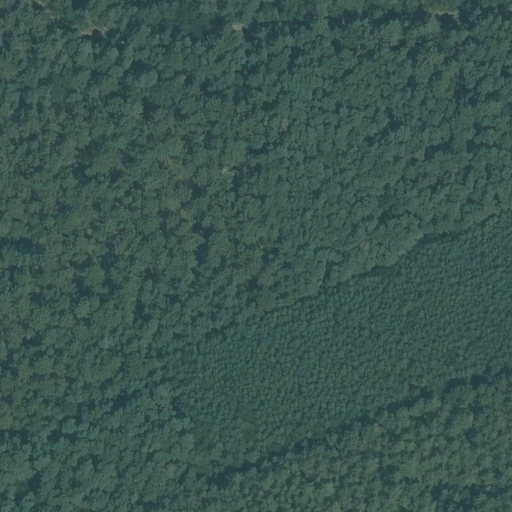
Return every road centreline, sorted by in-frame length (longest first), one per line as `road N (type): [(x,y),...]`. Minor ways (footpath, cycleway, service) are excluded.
road 1 (track): [(511,11),(84,36),(36,0)]
road 2 (track): [(20,0),(77,45),(453,28)]
